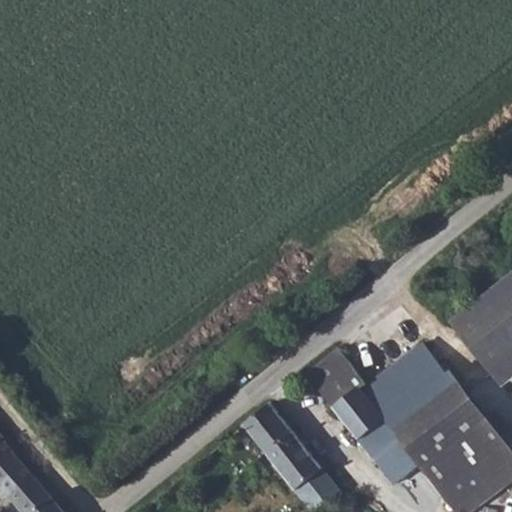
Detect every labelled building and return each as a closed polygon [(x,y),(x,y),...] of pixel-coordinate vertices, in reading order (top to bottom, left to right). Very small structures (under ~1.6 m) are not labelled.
[(511,382),(511,278),(457,322),(506,388),(511,382)] [(421,333),(366,376),(359,381),(382,411),(442,363),(421,333)] [(366,376),(340,345),(309,372),(376,457),(403,438),(382,411),(359,381),(366,376)] [(442,363),(382,411),(403,438),(412,432),(431,456),(440,468),(500,424),(447,359),(442,363)] [(280,398),(246,427),(298,489),(326,468),(280,408),(284,404),(280,398)] [(505,431),(500,424),(440,468),(448,479),(505,431)] [(511,467),(511,439),(505,431),(448,479),(467,504),(511,467)] [(0,432),(0,485),(10,497),(35,477),(8,445),(3,436),(0,432)] [(403,438),(376,457),(395,481),(423,463),(431,456),(412,432),(403,438)] [(431,456),(423,463),(441,484),(448,479),(440,468),(431,456)] [(326,468),(298,489),(315,511),(342,488),(326,468)] [(10,497),(22,511),(65,511),(35,477),(10,497)] [(441,484),(459,506),(462,509),(467,504),(448,479),(441,484)]
